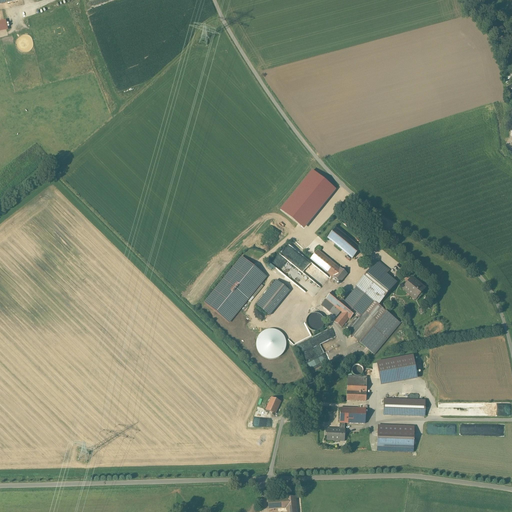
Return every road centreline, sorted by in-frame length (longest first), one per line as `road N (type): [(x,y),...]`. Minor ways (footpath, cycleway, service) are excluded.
road 1 (unclassified): [(0,486),(399,475),(511,490)]
road 2 (unclassified): [(511,348),(480,277),(388,221),(322,164),(213,0)]
